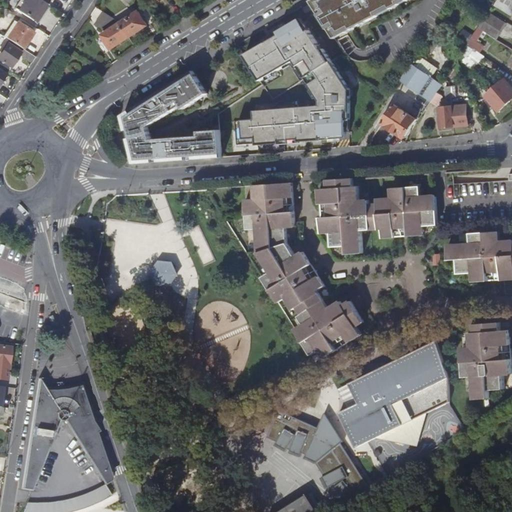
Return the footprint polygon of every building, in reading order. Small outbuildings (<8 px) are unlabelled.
[(41,0),(22,0),(18,7),(40,21),(46,13),(44,12),(48,5),(41,0)] [(314,0),(336,34),(347,28),(349,31),(357,26),(356,23),(364,19),(366,22),(381,13),(380,11),(393,4),(394,6),(403,2),(402,0),(314,0)] [(312,3),(303,8),(306,13),(315,8),(312,3)] [(380,11),(381,13),(394,6),(393,4),(380,11)] [(123,21),(132,34),(150,23),(141,9),(123,21)] [(8,35),(24,46),(34,30),(18,19),(8,35)] [(297,61),(307,77),(330,63),(302,19),(279,33),(281,36),(272,41),(245,56),(262,83),(297,61)] [(94,24),(101,29),(104,25),(97,20),(94,24)] [(132,34),(123,21),(104,33),(114,46),(132,34)] [(347,28),(336,34),(338,37),(349,31),(347,28)] [(498,36),(492,33),(489,37),(495,41),(498,36)] [(34,57),(36,53),(24,46),(22,48),(9,39),(0,51),(0,56),(11,64),(20,51),(33,59),(34,57)] [(471,57),(476,62),(479,59),(475,54),(471,57)] [(420,87),(434,67),(419,57),(405,78),(420,87)] [(476,62),(471,57),(467,60),(472,65),(476,62)] [(330,63),(307,77),(321,101),(321,105),(255,111),(256,119),(238,121),(241,146),(258,145),(259,147),(324,142),(323,141),(344,139),(350,139),(349,91),(330,63)] [(222,144),(221,130),(199,132),(200,137),(152,140),(149,130),(148,128),(181,107),(184,110),(209,95),(194,72),(123,117),(125,127),(129,126),(132,139),(128,140),(135,163),(215,157),(223,156),(222,144)] [(494,89),(507,104),(511,100),(511,90),(504,81),(494,89)] [(507,104),(494,89),(484,98),(497,113),(507,104)] [(424,112),(435,95),(429,90),(418,107),(424,112)] [(452,108),(454,128),(469,127),(467,106),(452,108)] [(389,129),(404,139),(416,120),(396,107),(383,125),(389,129)] [(454,128),(452,108),(439,109),(440,129),(454,128)] [(353,179),(328,180),(328,188),(319,189),(321,216),(323,233),(332,233),(333,247),(347,246),(348,254),(363,253),(362,231),(383,229),(384,238),(407,236),(424,235),(424,227),(438,226),(436,196),(422,197),(421,187),(392,190),(392,199),(378,200),(378,205),(370,205),(369,200),(360,201),(359,186),(353,187),(353,179)] [(292,182),(254,184),(254,199),(245,200),(247,228),(257,228),(259,251),(271,272),(263,277),(279,301),(287,296),(295,309),(299,307),(303,314),(299,316),(305,325),(297,330),(313,355),(321,350),(326,358),(341,348),(363,334),(358,326),(365,322),(352,301),(344,305),(342,302),(330,309),(318,290),(326,286),(315,269),(304,252),(297,256),(288,243),(287,226),(295,225),(294,207),(292,182)] [(511,240),(500,242),(500,233),(471,235),(471,244),(449,245),(450,260),(458,260),(459,273),(473,272),(474,281),(493,280),(511,278),(511,240)] [(173,260),(159,259),(151,271),(157,284),(171,285),(179,273),(173,260)] [(103,278),(94,281),(97,290),(106,287),(104,282),(103,278)] [(478,399),(493,398),(492,389),(507,388),(506,373),(511,372),(511,341),(511,329),(502,330),(501,322),(477,324),(477,332),(473,332),(474,347),(464,347),(466,377),(476,376),(478,399)] [(419,445),(428,413),(450,403),(450,376),(438,339),(351,383),(339,388),(349,407),(340,412),(350,431),(357,448),(379,437),(419,445)] [(4,369),(8,370),(11,348),(0,347),(0,379),(2,380),(4,369)] [(105,485),(113,480),(101,445),(96,432),(98,430),(92,419),(88,408),(80,384),(77,385),(73,386),(62,387),(62,382),(59,382),(56,382),(56,388),(46,388),(38,377),(38,378),(36,386),(29,433),(21,489),(32,490),(38,476),(60,421),(64,420),(98,474),(104,484),(105,485)] [(319,427),(280,410),(268,437),(278,441),(276,445),(286,452),(288,448),(292,449),(290,453),(301,457),(302,453),(307,455),(305,458),(317,464),(325,476),(321,478),(327,489),(331,486),(333,489),(330,491),(336,500),(340,497),(345,506),(372,489),(342,443),(344,441),(325,412),(319,427)] [(83,494),(72,498),(61,501),(49,502),(37,503),(29,503),(26,502),(22,511),(70,511),(76,511),(86,507),(103,500),(111,496),(112,496),(105,485),(104,484),(94,490),(83,494)] [(316,511),(305,493),(274,511),(316,511)]
